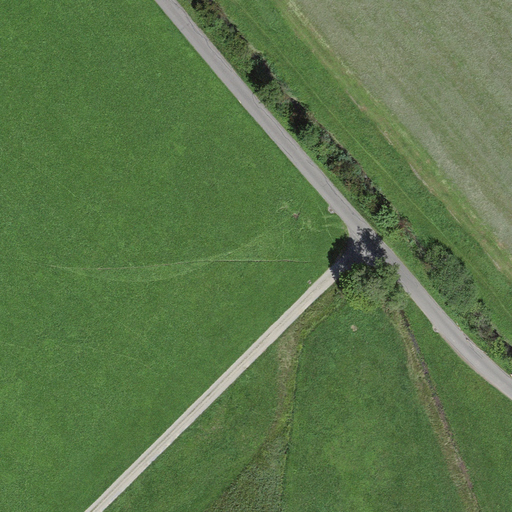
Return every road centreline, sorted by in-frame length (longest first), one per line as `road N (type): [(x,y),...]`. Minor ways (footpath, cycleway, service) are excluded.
road 1 (unclassified): [(167,0),(371,240),(511,386)]
road 2 (track): [(371,240),(86,511)]
